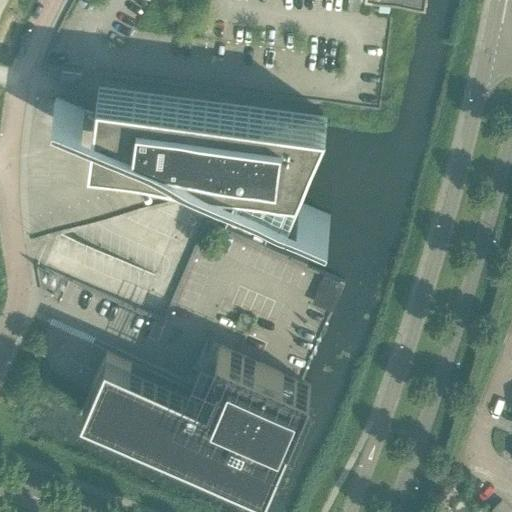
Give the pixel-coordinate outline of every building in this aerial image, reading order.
[(61,70),(60,80),(80,83),(81,73),(61,70)] [(290,198),(327,113),(98,83),(89,152),(239,172),(237,175),(290,198)] [(331,307),(341,283),(325,276),(315,300),(331,307)] [(267,493),(304,405),(302,404),(311,384),(219,344),(218,345),(216,350),(216,355),(216,360),(217,365),(219,369),(216,375),(209,372),(203,385),(211,388),(208,394),(106,350),(79,411),(267,493)] [(511,511),(511,510),(501,499),(492,507),(496,511),(511,511)]
